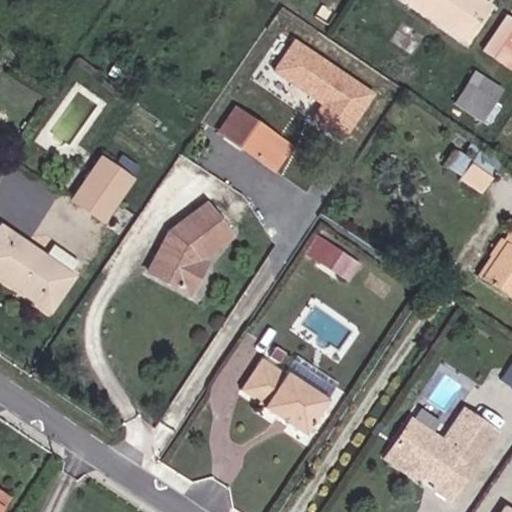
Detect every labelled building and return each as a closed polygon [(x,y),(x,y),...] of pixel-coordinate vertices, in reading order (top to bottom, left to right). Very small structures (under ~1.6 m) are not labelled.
[(413,0),(452,27),(470,0),(413,0)] [(492,46),(511,17),(511,13),(494,1),(473,32),(492,46)] [(492,87),(466,69),(458,80),(485,98),(492,87)] [(485,98),(458,80),(446,98),(472,117),(485,98)] [(213,122),(237,139),(252,116),(230,99),(213,122)] [(237,139),(265,159),(281,139),(252,116),(237,139)] [(58,183),(89,202),(118,162),(86,140),(58,183)] [(457,158),(478,172),(488,156),(467,143),(457,158)] [(447,173),(468,186),(478,172),(457,158),(447,173)] [(135,260),(150,270),(198,197),(194,191),(158,217),(135,260)] [(186,248),(218,223),(198,197),(150,270),(173,284),(186,262),(180,258),(186,248)] [(471,268),(505,291),(511,280),(511,210),(510,210),(492,236),(471,268)] [(0,271),(39,300),(64,262),(0,218),(0,271)] [(308,248),(317,235),(301,225),(292,238),(308,248)] [(464,263),(471,268),(492,236),(485,232),(464,263)] [(328,261),(337,248),(317,235),(308,248),(328,261)] [(291,426),(317,385),(306,378),(282,361),(281,360),(277,365),(252,349),(231,380),(255,396),(252,401),(277,417),(280,413),(287,418),(284,422),(291,426)] [(314,366),(290,349),(282,361),(306,378),(314,366)] [(410,482),(422,490),(467,423),(440,404),(416,438),(400,463),(403,463),(412,471),(410,482)] [(390,463),(400,463),(416,438),(388,419),(368,448),(390,463)] [(511,511),(511,504),(504,499),(494,511),(511,511)]
